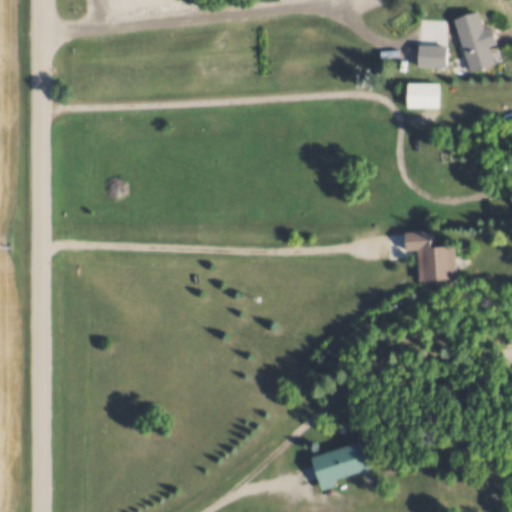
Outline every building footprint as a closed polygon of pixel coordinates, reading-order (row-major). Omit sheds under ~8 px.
[(445,18),(467,11),(471,27),(478,25),(483,42),(476,44),(481,63),(459,69),(445,18)] [(460,19),(474,73),(501,66),(487,12),(460,19)] [(398,81),(428,81),(428,106),(398,106),(398,81)] [(488,162),(500,162),(499,177),(488,177),(488,162)] [(421,246),(442,244),(445,276),(412,278),(409,247),(398,248),(396,231),(420,229),(421,246)] [(307,454),(354,439),(362,466),(329,476),(332,483),(317,487),(307,454)]
